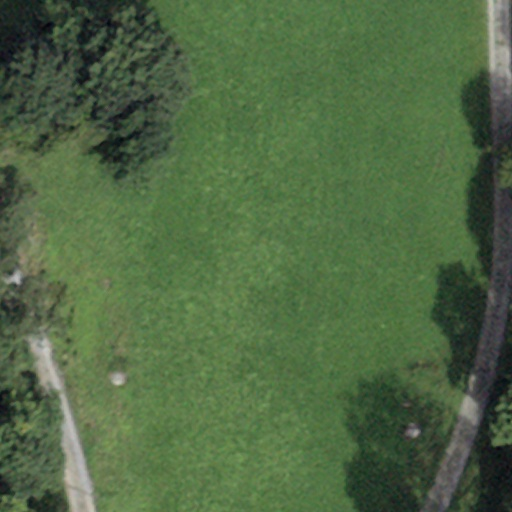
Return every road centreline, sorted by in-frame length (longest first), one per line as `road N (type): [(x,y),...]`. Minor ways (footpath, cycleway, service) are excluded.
road 1 (track): [(90,511),(77,444),(0,261)]
road 2 (track): [(511,270),(474,461),(445,511)]
road 3 (track): [(506,0),(511,143)]
